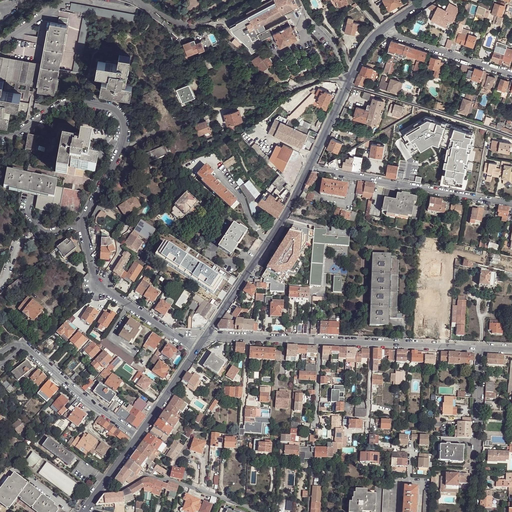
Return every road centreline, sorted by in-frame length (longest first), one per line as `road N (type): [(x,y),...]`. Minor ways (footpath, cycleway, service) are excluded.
road 1 (residential): [(0,134),(74,101),(119,111),(123,144),(80,228),(94,278),(197,349)]
road 2 (residential): [(310,167),(511,204)]
road 3 (residential): [(310,167),(206,337)]
road 4 (residential): [(348,84),(511,135)]
road 5 (unclassified): [(480,347),(473,511)]
road 6 (residential): [(102,486),(169,479),(255,511)]
road 7 (residential): [(138,436),(25,346)]
road 8 (residential): [(381,31),(511,74)]
